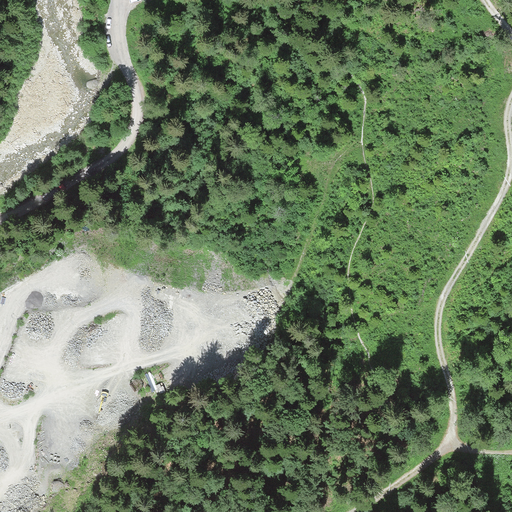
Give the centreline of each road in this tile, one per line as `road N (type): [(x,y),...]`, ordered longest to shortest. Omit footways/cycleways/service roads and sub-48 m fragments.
road 1 (track): [(511,104),(510,166),(439,311),(456,436),(472,451),(511,449)]
road 2 (track): [(135,117),(119,150),(0,220)]
road 3 (track): [(351,511),(456,436)]
